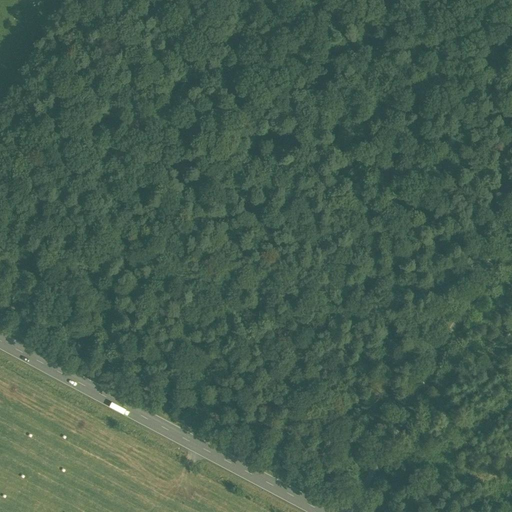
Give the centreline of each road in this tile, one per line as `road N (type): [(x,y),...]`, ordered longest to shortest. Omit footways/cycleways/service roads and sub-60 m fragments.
road 1 (secondary): [(0,342),(321,511)]
road 2 (track): [(349,511),(511,227)]
